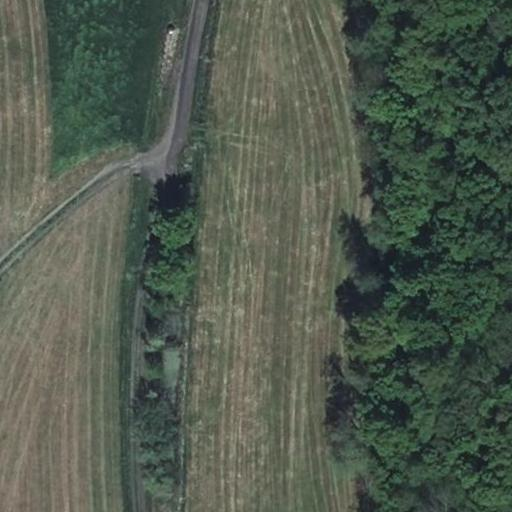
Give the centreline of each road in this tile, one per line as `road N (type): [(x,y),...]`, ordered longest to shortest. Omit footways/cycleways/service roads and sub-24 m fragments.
road 1 (track): [(140,511),(132,373),(202,0)]
road 2 (track): [(174,151),(98,178),(0,276)]
